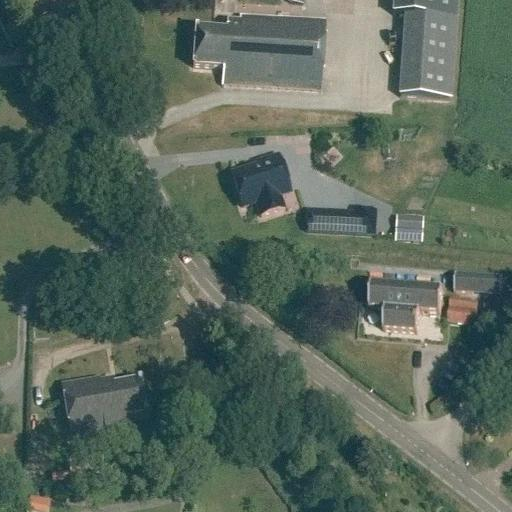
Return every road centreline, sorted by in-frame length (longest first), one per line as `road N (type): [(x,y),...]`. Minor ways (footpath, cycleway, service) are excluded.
road 1 (tertiary): [(428,455),(221,301),(44,0)]
road 2 (unclassified): [(428,455),(511,356)]
